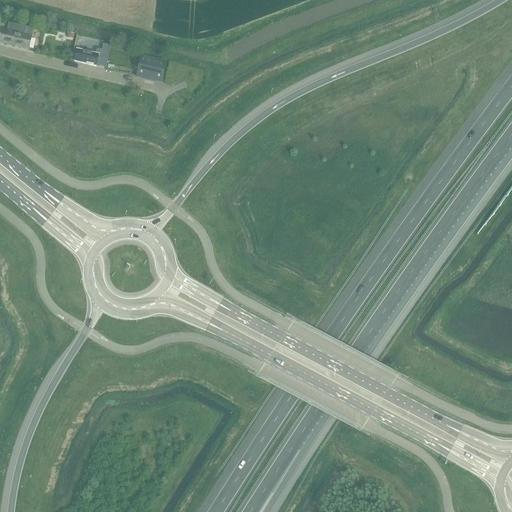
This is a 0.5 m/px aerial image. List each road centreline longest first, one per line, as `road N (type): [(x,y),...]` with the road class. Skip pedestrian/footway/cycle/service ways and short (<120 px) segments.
road 1 (motorway): [(511,87),(358,295),(217,511)]
road 2 (unclassified): [(85,330),(123,350),(200,338),(261,367),(422,453),(439,474),(449,511)]
road 3 (unclassified): [(173,207),(199,229),(217,276),(234,295),(491,427),(511,429)]
road 4 (motorway): [(501,0),(270,111),(227,144),(173,207)]
road 5 (motorway): [(295,444),(387,304),(511,142)]
road 6 (primary): [(458,432),(227,309)]
road 7 (primary): [(221,330),(438,444)]
road 8 (unclassified): [(0,128),(67,181),(129,180),(173,207)]
road 9 (motorway): [(85,330),(27,439),(10,511)]
road 10 (unclassified): [(166,90),(0,50)]
road 11 (unclassified): [(0,208),(34,239),(51,306),(85,330)]
road 12 (primary): [(96,299),(125,315),(163,308),(221,330)]
